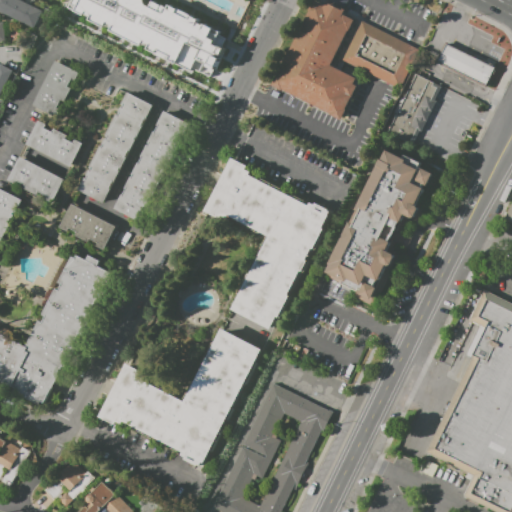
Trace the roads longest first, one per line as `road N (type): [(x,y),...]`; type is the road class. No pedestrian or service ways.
road 1 (tertiary): [(511,136),(332,511)]
road 2 (residential): [(221,131),(66,430)]
road 3 (residential): [(284,0),(221,131)]
